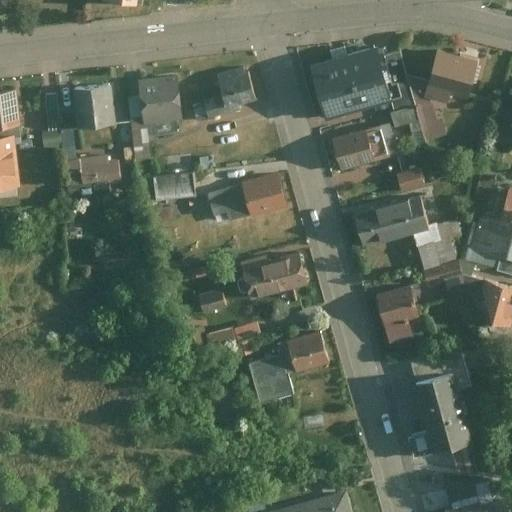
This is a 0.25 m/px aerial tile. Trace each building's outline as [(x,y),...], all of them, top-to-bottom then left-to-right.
[(9,0),(0,0),(0,8),(8,10),(9,0)] [(367,52),(314,67),(329,122),(393,104),(385,75),(377,49),(367,52)] [(412,95),(407,76),(402,56),(401,52),(386,56),(394,86),(398,85),(401,97),(412,95)] [(429,81),(424,98),(448,104),(450,96),(467,100),(476,65),(466,63),(436,55),(433,64),(429,81)] [(433,64),(402,56),(407,76),(429,81),(433,64)] [(210,105),(199,108),(203,124),(232,116),(230,111),(251,105),(242,71),(210,80),(214,92),(210,105)] [(176,77),(137,81),(141,114),(142,124),(181,119),(176,77)] [(74,88),(79,126),(118,121),(114,83),(74,88)] [(17,88),(0,89),(0,125),(21,123),(17,88)] [(58,95),(44,96),(47,131),(62,130),(58,95)] [(389,114),(392,128),(416,123),(413,109),(389,114)] [(142,124),(141,114),(124,116),(125,122),(115,123),(117,147),(105,148),(106,155),(107,162),(120,160),(134,159),(133,148),(145,146),(142,124)] [(390,127),(379,130),(386,157),(397,154),(390,127)] [(73,129),(40,133),(42,149),(62,147),(63,159),(77,158),(73,129)] [(379,130),(329,144),(336,170),(386,157),(379,130)] [(17,134),(0,135),(0,187),(24,184),(17,134)] [(63,159),(60,159),(63,189),(68,189),(108,185),(123,184),(120,160),(107,162),(106,155),(77,158),(63,159)] [(397,173),(402,190),(425,184),(420,166),(397,173)] [(277,175),(241,186),(250,217),(286,206),(277,175)] [(194,177),(152,181),(154,205),(196,201),(194,177)] [(108,185),(68,189),(69,199),(109,195),(108,185)] [(241,186),(210,195),(220,226),(250,217),(241,186)] [(499,220),(511,223),(511,191),(507,190),(499,220)] [(423,198),(352,218),(361,250),(413,235),(432,230),(423,198)] [(170,210),(146,214),(148,227),(172,223),(170,210)] [(511,225),(479,217),(470,250),(497,257),(511,261),(511,225)] [(413,235),(424,273),(458,263),(461,263),(450,225),(432,230),(413,235)] [(191,262),(202,241),(188,233),(177,254),(191,262)] [(302,253),(243,270),(252,303),(311,286),(302,253)] [(511,261),(497,257),(493,273),(511,277),(511,261)] [(424,273),(420,274),(425,291),(446,285),(451,301),(467,297),(462,278),(458,263),(424,273)] [(462,278),(467,297),(481,301),(485,283),(462,278)] [(481,301),(476,322),(511,331),(511,325),(511,289),(485,283),(481,301)] [(222,291),(198,296),(202,315),(226,310),(222,291)] [(401,301),(366,311),(380,358),(406,350),(401,334),(410,331),(401,301)] [(215,347),(242,340),(237,324),(211,331),(215,347)] [(288,356),(294,377),(334,365),(323,332),(284,344),(288,356)] [(254,338),(240,340),(242,353),(256,351),(254,338)] [(288,356),(249,365),(260,406),(294,398),(290,378),(294,377),(288,356)] [(428,414),(432,430),(416,434),(421,454),(437,451),(478,441),(461,369),(419,379),(402,383),(411,419),(428,414)] [(474,481),(446,487),(443,511),(509,511),(507,502),(481,509),(474,481)] [(352,511),(346,491),(275,511),(352,511)]
